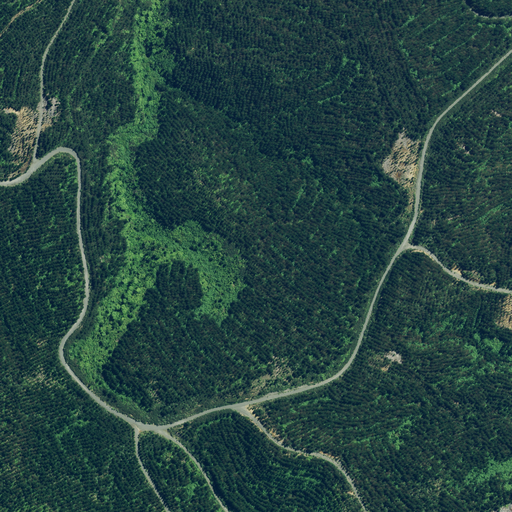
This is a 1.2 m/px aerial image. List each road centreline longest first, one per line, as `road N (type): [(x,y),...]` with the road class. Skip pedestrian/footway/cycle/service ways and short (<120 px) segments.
road 1 (track): [(511,51),(469,83),(431,135),(342,355),(309,383),(159,431)]
road 2 (track): [(0,182),(23,180),(73,148),(86,281),(65,344),(67,363),(96,401),(159,431)]
